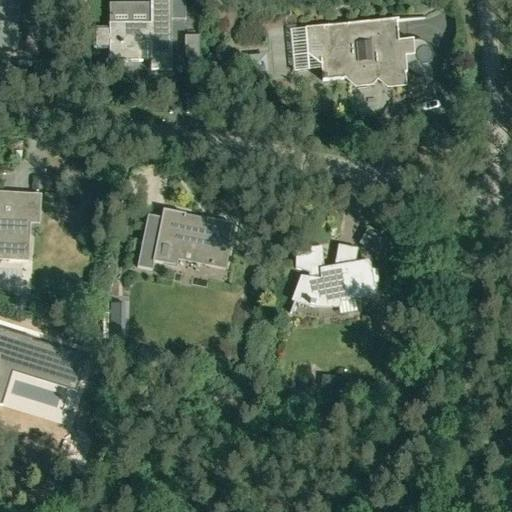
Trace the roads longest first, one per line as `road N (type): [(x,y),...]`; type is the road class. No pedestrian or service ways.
road 1 (unclassified): [(503,197),(0,109)]
road 2 (unclassified): [(503,197),(483,0)]
